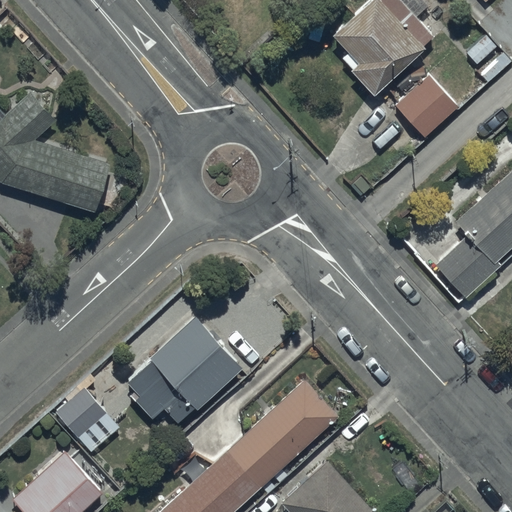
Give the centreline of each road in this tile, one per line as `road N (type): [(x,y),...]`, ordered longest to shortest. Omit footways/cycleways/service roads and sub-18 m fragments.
road 1 (residential): [(511,456),(283,202)]
road 2 (residential): [(0,384),(194,208)]
road 3 (residential): [(208,130),(91,0)]
road 4 (residential): [(208,130),(242,123),(273,137),(289,168),(283,202)]
